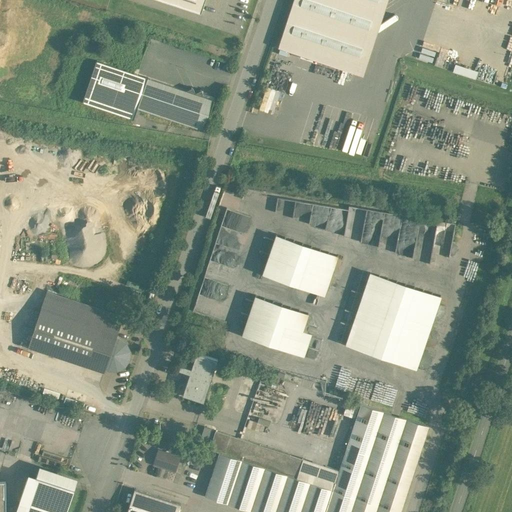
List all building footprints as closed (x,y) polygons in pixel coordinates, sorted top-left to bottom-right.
[(205,0),(161,0),(200,12),(200,13),(201,13),(205,0)] [(385,0),(294,0),(279,47),(361,74),(385,0)] [(455,63),(453,72),(477,76),(478,68),(455,63)] [(186,90),(147,77),(137,107),(204,129),(214,100),(202,96),(203,93),(201,90),(195,92),(193,87),(186,90)] [(275,112),(279,89),(266,86),(261,109),(275,112)] [(243,233),(220,226),(202,285),(225,292),(243,233)] [(277,235),(263,274),(325,297),(340,258),(277,235)] [(372,273),(348,345),(419,368),(443,297),(372,273)] [(123,316),(47,291),(28,346),(42,351),(61,357),(80,364),(98,369),(104,371),(106,367),(116,337),(120,325),(123,316)] [(308,312),(255,296),(243,334),(305,354),(312,333),(303,330),(308,312)] [(126,343),(119,338),(116,337),(106,367),(109,368),(117,369),(124,365),(129,358),(129,350),(126,343)] [(204,401),(218,359),(196,352),(191,368),(181,364),(179,369),(189,373),(182,394),(204,401)] [(333,489),(325,511),(402,511),(431,427),(361,404),(333,489)] [(347,404),(345,413),(355,415),(356,407),(347,404)] [(258,418),(257,423),(250,422),(249,427),(267,431),(270,421),(258,418)] [(303,458),(215,430),(209,449),(220,452),(297,477),(303,458)] [(180,456),(158,449),(153,464),(175,471),(180,456)] [(325,511),(333,489),(297,477),(220,452),(205,497),(250,511),(325,511)] [(75,488),(36,475),(35,480),(27,477),(19,501),(27,504),(23,511),(66,511),(72,496),(75,488)] [(134,490),(127,511),(178,511),(181,506),(134,490)]
